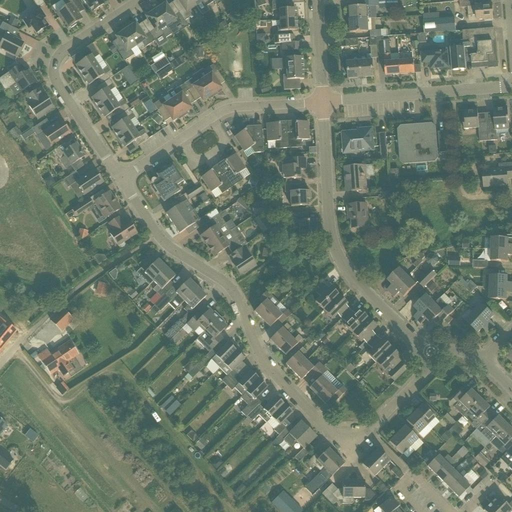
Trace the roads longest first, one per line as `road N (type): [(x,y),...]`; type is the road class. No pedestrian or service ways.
road 1 (residential): [(121,179),(158,236),(233,292),(276,378),(328,430),(368,430)]
road 2 (residential): [(430,351),(346,273),(331,238),(322,102)]
road 3 (residential): [(140,0),(54,64),(54,79),(121,179)]
road 4 (residential): [(322,102),(225,107),(121,179)]
road 5 (residential): [(511,87),(322,102)]
